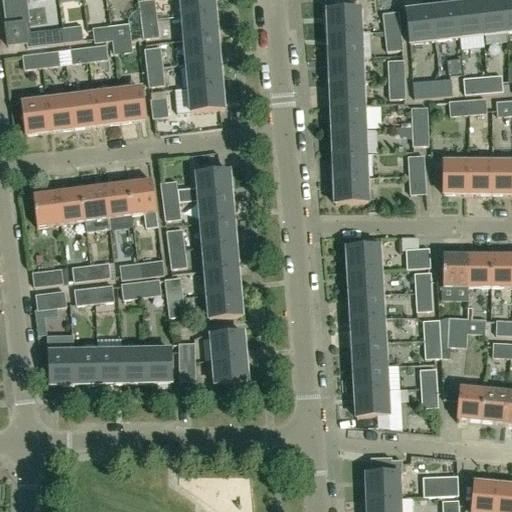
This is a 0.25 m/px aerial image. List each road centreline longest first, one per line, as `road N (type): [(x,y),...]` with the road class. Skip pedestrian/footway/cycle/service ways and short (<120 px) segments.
road 1 (residential): [(0,169),(289,136)]
road 2 (residential): [(27,446),(313,436)]
road 3 (residential): [(27,446),(0,195)]
road 4 (residential): [(511,228),(297,227)]
road 5 (residential): [(313,436),(297,227)]
road 6 (residential): [(511,456),(313,436)]
road 7 (residential): [(289,136),(275,0)]
